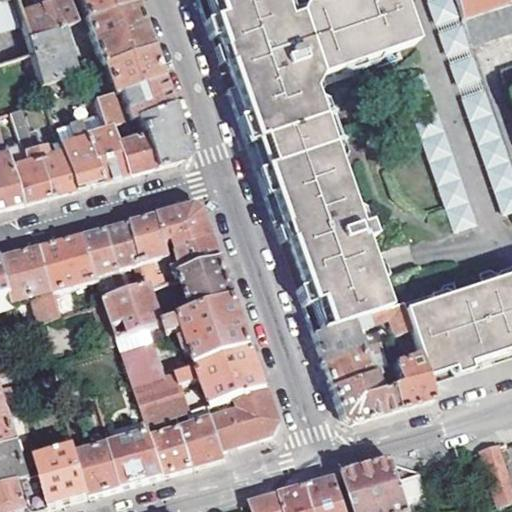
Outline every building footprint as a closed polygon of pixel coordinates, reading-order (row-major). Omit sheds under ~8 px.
[(0,0),(0,31),(22,26),(11,0),(0,0)] [(11,0),(22,26),(26,40),(61,28),(77,22),(67,0),(11,0)] [(79,0),(85,19),(133,2),(132,0),(79,0)] [(195,0),(210,42),(220,38),(214,20),(222,17),(215,0),(195,0)] [(319,304),(328,331),(385,311),(376,285),(383,282),(379,270),(344,162),(348,159),(340,136),(334,119),(330,120),(322,98),(325,90),(402,63),(398,55),(415,49),(398,0),(311,0),(291,7),(288,0),(215,0),(222,17),(214,20),(220,38),(223,47),(229,63),(237,87),(255,140),(263,137),(268,152),(273,167),(264,170),(278,211),(283,225),(288,242),(303,287),(310,307),(319,304)] [(511,165),(452,0),(425,0),(504,219),(511,215),(511,165)] [(511,0),(454,0),(462,21),(511,3),(511,0)] [(133,2),(85,19),(101,66),(150,49),(137,14),(133,2)] [(511,3),(462,21),(471,48),(511,33),(511,3)] [(64,78),(77,74),(61,28),(26,40),(40,86),(46,84),(64,78)] [(213,51),(219,67),(229,63),(223,47),(213,51)] [(150,49),(101,66),(112,95),(117,93),(159,78),(157,71),(150,49)] [(511,66),(500,70),(508,94),(511,92),(511,66)] [(49,93),(67,87),(64,78),(46,84),(49,93)] [(159,78),(117,93),(129,122),(136,119),(168,107),(166,100),(159,78)] [(454,236),(479,227),(426,78),(401,87),(454,236)] [(227,91),(269,215),(278,211),(264,170),(273,167),(268,152),(263,137),(255,140),(237,87),(227,91)] [(109,96),(93,101),(102,130),(108,128),(119,125),(109,96)] [(171,115),(168,107),(136,119),(156,170),(180,164),(185,155),(171,115)] [(26,131),(20,111),(11,114),(25,162),(9,167),(22,207),(28,205),(47,200),(26,131)] [(135,176),(156,170),(136,119),(129,122),(119,125),(108,128),(127,178),(135,176)] [(85,136),(79,120),(53,129),(57,143),(74,193),(81,191),(101,185),(85,136)] [(74,193),(57,143),(43,148),(36,127),(26,131),(47,200),(69,194),(74,193)] [(121,180),(127,178),(108,128),(102,130),(85,136),(101,185),(121,180)] [(9,167),(4,153),(0,153),(0,212),(14,209),(22,207),(9,167)] [(195,211),(162,221),(168,246),(175,243),(180,255),(216,243),(213,237),(205,218),(195,211)] [(152,290),(168,284),(165,276),(160,278),(155,263),(171,259),(168,246),(162,221),(154,223),(135,228),(148,280),(152,290)] [(275,228),(280,244),(288,242),(283,225),(275,228)] [(148,280),(135,228),(116,233),(110,235),(122,274),(136,271),(141,283),(148,280)] [(122,274),(110,235),(91,240),(85,241),(97,280),(122,274)] [(97,280),(85,241),(54,250),(44,253),(55,297),(99,285),(97,280)] [(183,280),(224,267),(221,260),(216,243),(180,255),(177,258),(181,270),(173,272),(176,282),(183,280)] [(55,297),(44,253),(14,261),(4,263),(13,298),(16,309),(17,312),(24,310),(23,306),(35,303),(41,327),(60,321),(55,297)] [(0,264),(0,302),(13,298),(4,263),(0,264)] [(195,318),(237,304),(226,275),(224,267),(183,280),(195,318)] [(511,353),(511,284),(510,280),(507,271),(481,280),(485,289),(458,298),(456,289),(399,308),(408,335),(416,359),(424,384),(449,375),(468,369),(487,362),(511,353)] [(141,293),(107,306),(119,344),(152,332),(165,328),(152,290),(148,280),(141,283),(141,293)] [(303,287),(295,290),(312,337),(328,331),(319,304),(310,307),(303,287)] [(13,298),(0,302),(0,313),(16,309),(13,298)] [(198,371),(254,355),(245,329),(237,304),(195,318),(165,328),(152,332),(158,345),(187,335),(188,343),(184,345),(189,360),(195,358),(198,371)] [(94,311),(107,349),(119,344),(107,306),(94,311)] [(360,351),(355,334),(387,322),(394,339),(408,335),(399,308),(398,307),(385,311),(328,331),(312,337),(319,358),(321,365),(360,351)] [(209,408),(267,390),(260,372),(254,355),(198,371),(168,379),(158,345),(152,332),(119,344),(147,428),(178,419),(209,408)] [(360,351),(321,365),(327,382),(329,389),(369,375),(362,356),(369,354),(366,349),(360,351)] [(426,404),(431,403),(424,384),(416,359),(393,367),(398,385),(390,388),(398,412),(426,404)] [(449,375),(450,379),(469,373),(468,369),(449,375)] [(340,422),(350,426),(398,412),(390,388),(379,391),(374,379),(377,378),(374,373),(369,375),(329,389),(332,396),(340,422)] [(272,438),(278,424),(267,390),(209,408),(222,454),(253,444),(272,438)] [(43,397),(46,409),(72,402),(69,392),(43,397)] [(178,419),(195,471),(221,463),(225,462),(222,454),(209,408),(178,419)] [(7,414),(0,416),(0,452),(17,448),(7,414)] [(147,428),(164,480),(168,478),(195,471),(178,419),(147,428)] [(110,448),(124,491),(130,489),(164,480),(147,428),(140,430),(143,439),(110,448)] [(17,448),(0,452),(0,492),(29,484),(22,458),(26,457),(22,446),(17,448)] [(481,453),(500,507),(511,503),(511,485),(499,447),(481,453)] [(75,452),(89,502),(95,500),(124,491),(110,448),(82,455),(75,452)] [(75,452),(37,464),(42,481),(50,511),(52,511),(56,511),(89,502),(75,452)] [(344,480),(354,511),(411,511),(395,466),(368,473),(351,478),(344,480)] [(29,484),(0,492),(0,511),(50,511),(42,481),(29,484)] [(308,490),(315,511),(347,511),(337,482),(331,484),(308,490)] [(284,497),(278,499),(282,511),(315,511),(308,490),(284,497)] [(251,506),(252,511),(282,511),(278,499),(257,505),(251,506)]
